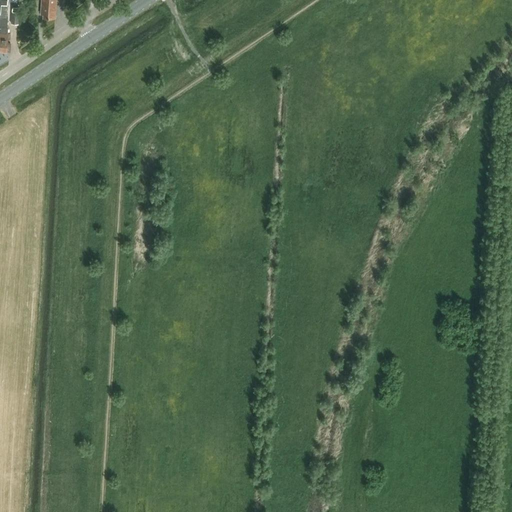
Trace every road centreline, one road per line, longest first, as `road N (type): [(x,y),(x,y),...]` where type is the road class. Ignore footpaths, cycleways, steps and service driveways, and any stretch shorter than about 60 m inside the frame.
road 1 (secondary): [(0,98),(148,0)]
road 2 (residential): [(113,0),(0,79)]
